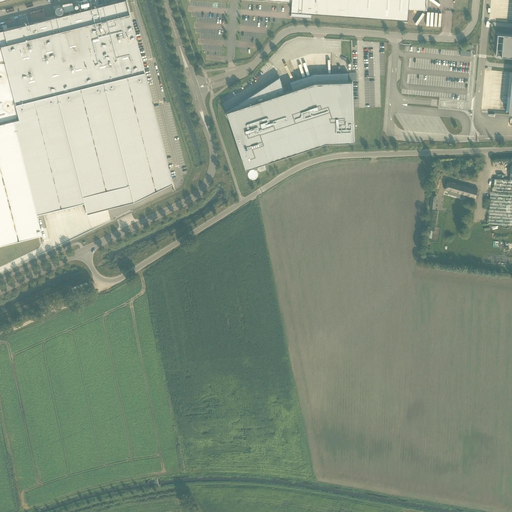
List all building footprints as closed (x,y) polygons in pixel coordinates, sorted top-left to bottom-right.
[(0,244),(41,234),(38,219),(37,213),(83,201),(86,212),(133,201),(172,182),(125,0),(124,0),(3,30),(7,44),(1,45),(0,45),(0,244)] [(262,0),(292,2),(291,12),(408,20),(409,0),(262,0)] [(72,2),(62,5),(64,13),(74,10),(72,2)] [(428,25),(443,26),(443,12),(428,12),(428,25)] [(511,35),(498,34),(496,56),(511,57),(511,77),(509,115),(511,115),(511,35)] [(293,90),(285,93),(279,77),(238,105),(225,113),(230,122),(231,122),(246,169),(258,166),(260,171),(266,169),(264,164),(326,143),(354,142),(352,82),(349,82),(348,73),(314,74),(290,82),(293,90)] [(511,225),(511,165),(510,165),(510,180),(494,178),(494,188),(491,188),(488,224),(511,225)] [(447,181),(445,190),(475,199),(478,189),(447,181)]
